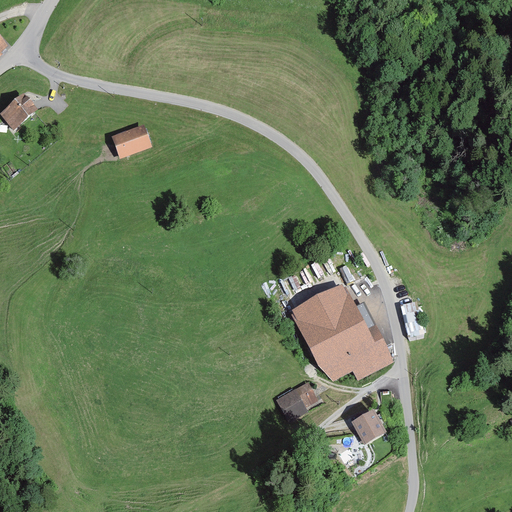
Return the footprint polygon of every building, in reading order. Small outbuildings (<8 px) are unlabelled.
[(23,99),(3,115),(14,129),(34,113),(23,99)] [(143,131),(117,141),(123,158),(150,148),(143,131)] [(344,290),(292,318),(320,371),(335,382),(353,373),(355,378),(360,381),(393,364),(375,332),(368,336),(344,290)] [(416,295),(402,299),(412,337),(426,334),(416,295)] [(309,385),(277,402),(289,423),(320,406),(309,385)] [(375,413),(351,426),(365,450),(388,437),(375,413)] [(339,445),(348,458),(358,451),(350,438),(339,445)]
